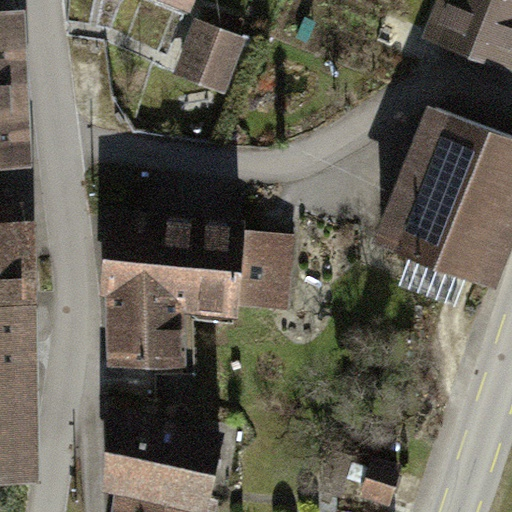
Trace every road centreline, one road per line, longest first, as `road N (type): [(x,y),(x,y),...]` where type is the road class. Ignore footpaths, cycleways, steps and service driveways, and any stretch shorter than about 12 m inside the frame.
road 1 (residential): [(51,511),(70,415),(69,298),(38,0)]
road 2 (secondary): [(511,370),(463,511)]
